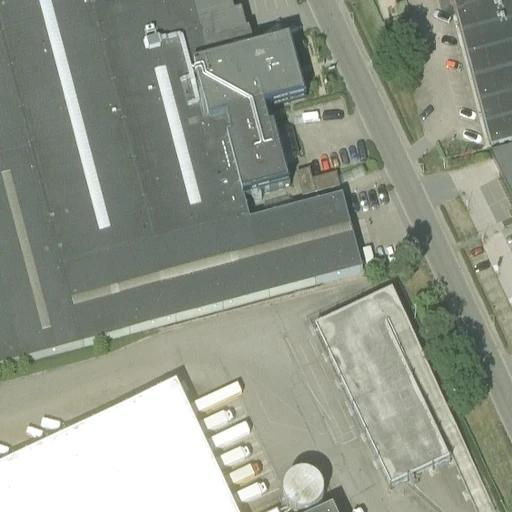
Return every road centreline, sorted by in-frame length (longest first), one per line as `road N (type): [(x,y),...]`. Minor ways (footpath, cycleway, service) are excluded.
road 1 (unclassified): [(511,417),(318,0)]
road 2 (unknown): [(397,170),(437,140),(453,109),(419,0)]
